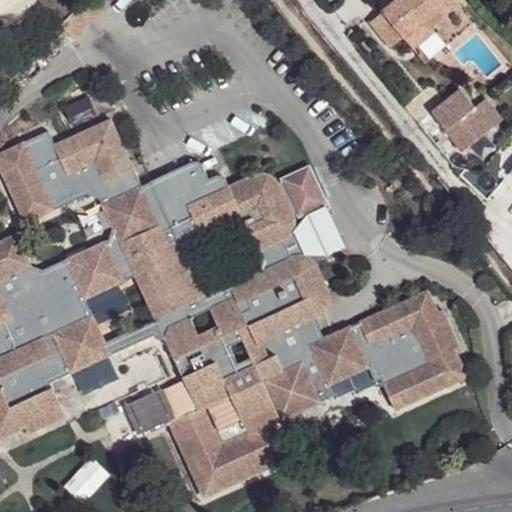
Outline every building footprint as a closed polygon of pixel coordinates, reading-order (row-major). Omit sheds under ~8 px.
[(71,41),(100,12),(87,0),(84,0),(57,27),(71,41)] [(395,0),(369,23),(391,49),(404,38),(415,50),(435,33),(425,20),(436,12),(443,19),(461,4),(456,0),(395,0)] [(466,89),(437,113),(469,151),(497,128),(486,114),(496,106),(490,98),(480,107),(466,89)] [(496,106),(486,114),(497,128),(507,119),(496,106)] [(76,146),(113,130),(109,121),(72,138),(76,146)] [(471,377),(458,349),(463,347),(446,311),(442,313),(432,292),(332,338),(328,340),(317,318),(320,316),(321,314),(324,312),(325,309),(326,306),(327,303),(327,301),(328,298),(327,295),(327,294),(327,291),(326,288),(320,275),(318,273),(317,271),(314,269),(312,267),(309,265),(305,264),(303,264),(302,264),(299,263),(296,264),(295,264),(292,265),(290,266),(281,248),(284,246),(287,244),(289,242),(292,239),(294,235),(295,231),(295,227),(295,223),(294,220),(293,216),(282,193),(280,189),(278,186),(276,184),(273,181),(269,179),(265,177),(260,176),(255,176),(228,189),(224,180),(223,180),(222,179),(221,179),(219,178),(218,178),(217,178),(216,178),(214,178),(213,179),(206,182),(200,168),(199,166),(198,165),(197,165),(195,164),(194,164),(192,164),(191,164),(140,188),(113,130),(76,146),(72,138),(52,147),(46,133),(19,146),(26,160),(0,171),(0,177),(22,225),(82,198),(102,203),(116,234),(109,250),(46,279),(26,276),(12,245),(0,250),(0,444),(24,434),(27,440),(48,430),(43,419),(61,411),(50,388),(155,341),(167,344),(186,387),(198,413),(200,417),(175,429),(192,466),(200,463),(216,500),(268,477),(263,465),(282,457),(271,434),(339,403),(334,393),(373,375),(380,391),(387,388),(397,410),(414,402),(417,409),(455,392),(452,385),(471,377)] [(0,171),(26,160),(19,146),(0,155),(0,171)] [(320,316),(317,318),(328,340),(332,338),(326,325),(321,314),(320,316)] [(455,392),(474,384),(471,377),(452,385),(455,392)] [(198,413),(186,387),(165,396),(177,422),(198,413)] [(400,417),(417,409),(414,402),(397,410),(400,417)] [(65,422),(61,411),(43,419),(48,430),(65,422)] [(287,468),(282,457),(263,465),(268,477),(287,468)] [(216,500),(200,463),(192,466),(209,504),(216,500)]
